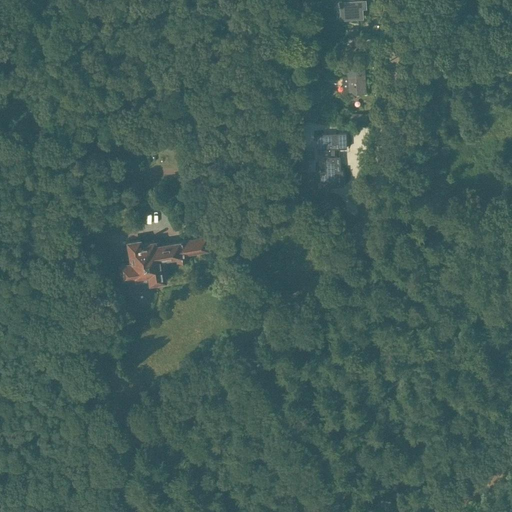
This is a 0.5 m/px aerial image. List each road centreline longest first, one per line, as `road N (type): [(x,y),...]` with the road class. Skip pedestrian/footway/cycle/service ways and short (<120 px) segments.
road 1 (residential): [(354,236),(370,210),(392,80),(392,0)]
road 2 (unclassified): [(0,509),(105,429)]
